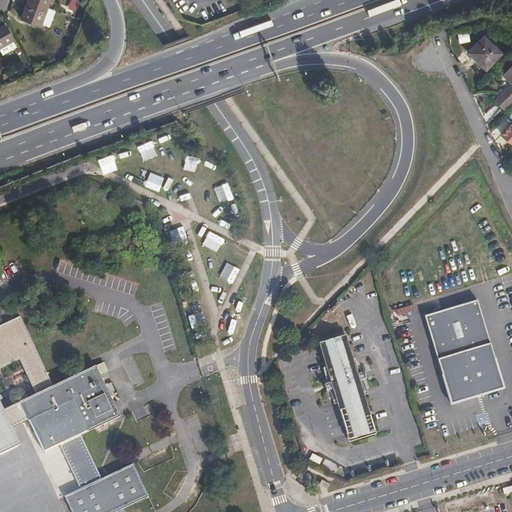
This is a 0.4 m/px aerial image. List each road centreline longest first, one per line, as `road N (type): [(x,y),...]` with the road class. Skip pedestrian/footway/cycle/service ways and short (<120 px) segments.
road 1 (trunk): [(350,0),(14,116)]
road 2 (trunk): [(254,63),(341,59),(371,71),(400,106),(407,141),(398,179),(335,248)]
road 3 (trunk): [(0,155),(254,63)]
road 4 (residential): [(143,0),(255,159),(272,219)]
road 5 (residential): [(269,280),(248,366),(284,511)]
road 6 (unclassified): [(511,456),(329,511)]
road 7 (trunk): [(254,63),(423,0)]
road 8 (trunk): [(110,0),(112,55),(14,116)]
road 9 (unclassified): [(511,195),(452,67),(431,55)]
